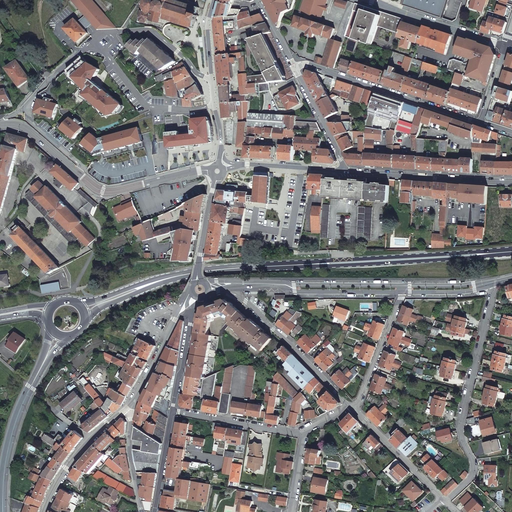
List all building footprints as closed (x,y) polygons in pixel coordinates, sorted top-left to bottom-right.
[(76,0),(75,2),(86,15),(93,23),(98,29),(117,28),(104,13),(103,14),(91,0),(76,0)] [(91,0),(103,14),(104,13),(92,0),(91,0)] [(142,0),(143,0),(142,2),(142,3),(141,4),(142,5),(142,6),(142,7),(143,11),(144,11),(143,12),(140,11),(138,18),(140,18),(139,20),(146,22),(146,20),(148,20),(149,19),(150,19),(150,20),(156,22),(161,24),(163,18),(192,28),(194,29),(194,27),(195,23),(196,21),(198,22),(200,15),(198,15),(199,13),(198,13),(200,9),(200,7),(199,7),(199,8),(175,0),(142,0)] [(265,0),(280,28),(285,12),(292,9),(295,0),(265,0)] [(324,10),(326,6),(327,0),(302,0),(299,12),(306,14),(315,17),(322,19),(324,10)] [(338,0),(336,6),(346,9),(348,2),(340,0),(338,0)] [(448,0),(404,0),(403,5),(442,18),(448,0)] [(473,0),(471,7),(483,11),(486,3),(486,0),(473,0)] [(220,1),(216,16),(227,19),(234,17),(238,15),(238,21),(251,18),(249,11),(240,13),(241,9),(231,8),(232,5),(220,1)] [(403,23),(404,19),(356,3),(353,10),(363,14),(355,39),(359,40),(372,44),(378,27),(399,34),(403,23)] [(86,15),(78,22),(85,29),(93,23),(86,15)] [(265,20),(262,15),(251,18),(238,21),(238,15),(234,17),(236,29),(239,28),(265,20)] [(315,34),(331,39),(335,28),(314,21),(305,18),(296,15),(292,26),(309,31),(307,36),(314,38),(315,34)] [(215,20),(218,56),(243,51),(242,45),(238,46),(238,50),(236,50),(235,46),(232,46),(232,47),(227,48),(225,29),(236,29),(234,17),(227,19),(216,16),(215,20)] [(485,17),(481,31),(490,34),(491,28),(492,28),(493,29),(503,33),(507,22),(491,17),(490,19),(485,17)] [(78,22),(76,18),(65,27),(71,33),(70,34),(71,36),(72,35),(78,42),(88,33),(85,29),(78,22)] [(263,34),(271,32),(266,23),(254,27),(257,36),(263,34)] [(420,38),(423,29),(403,23),(399,34),(398,37),(405,39),(402,47),(409,49),(412,41),(418,44),(420,38)] [(424,25),(423,29),(418,44),(417,45),(446,54),(452,35),(437,30),(437,31),(432,29),(432,28),(424,25)] [(241,41),(249,39),(248,32),(240,34),(241,41)] [(249,39),(263,66),(270,81),(287,80),(263,34),(257,36),(249,39)] [(469,58),(464,75),(487,82),(496,56),(492,48),(461,37),(455,53),(466,57),(469,58)] [(141,49),(163,69),(177,60),(151,38),(149,41),(146,38),(143,42),(139,39),(137,41),(134,39),(129,45),(132,49),(130,51),(135,56),(141,49)] [(359,40),(355,39),(351,38),(348,50),(355,53),(359,40)] [(335,69),(342,46),(330,43),(330,42),(322,64),(335,69)] [(365,79),(383,85),(387,72),(376,69),(382,51),(385,52),(386,49),(376,46),(371,60),(365,79)] [(218,56),(220,85),(231,85),(231,80),(233,80),(231,62),(240,60),(240,62),(239,63),(239,70),(247,70),(246,51),(243,51),(218,56)] [(501,81),(500,80),(499,86),(505,88),(507,83),(511,84),(511,82),(511,72),(510,71),(511,67),(511,54),(510,53),(506,65),(504,69),(505,70),(501,81)] [(383,85),(403,91),(407,77),(412,61),(413,58),(410,57),(405,55),(402,67),(403,67),(400,73),(405,75),(405,76),(394,73),(396,68),(393,67),(391,72),(387,71),(387,72),(383,85)] [(86,62),(83,57),(68,70),(69,77),(82,88),(82,97),(110,117),(116,115),(125,105),(93,80),(97,79),(102,69),(86,62)] [(447,69),(457,72),(464,75),(469,58),(466,57),(464,62),(454,59),(450,60),(447,69)] [(354,62),(350,74),(365,79),(371,60),(364,58),(363,62),(362,62),(362,64),(354,62)] [(421,67),(423,68),(425,62),(415,59),(413,58),(412,61),(420,64),(420,63),(422,63),(421,67)] [(342,59),(339,70),(348,73),(352,62),(342,59)] [(17,61),(7,67),(19,86),(28,81),(21,70),(23,70),(17,61)] [(156,76),(159,82),(164,80),(175,74),(175,71),(180,70),(181,71),(187,67),(183,62),(174,68),(173,68),(165,72),(156,76)] [(414,95),(428,99),(433,86),(422,82),(426,70),(437,74),(439,66),(437,66),(436,65),(431,64),(425,62),(423,68),(420,78),(414,95)] [(269,81),(270,81),(263,66),(260,71),(247,72),(248,83),(256,83),(259,82),(269,81)] [(185,80),(192,76),(193,76),(187,67),(181,71),(180,70),(175,71),(175,74),(164,80),(164,81),(166,81),(167,82),(176,77),(177,82),(177,84),(185,80)] [(305,76),(311,88),(322,83),(322,82),(318,73),(308,70),(305,76)] [(239,72),(240,84),(248,83),(247,72),(239,72)] [(464,75),(457,72),(451,92),(447,102),(478,112),(482,99),(458,90),(461,81),(462,80),(464,75)] [(189,88),(190,89),(198,84),(197,82),(192,76),(185,80),(177,84),(178,89),(186,90),(189,88)] [(403,91),(414,95),(420,78),(418,78),(418,77),(415,76),(414,79),(407,77),(403,91)] [(170,96),(180,97),(178,89),(177,84),(177,82),(176,77),(167,82),(170,96)] [(349,99),(354,85),(339,80),(336,89),(333,89),(331,96),(334,94),(335,94),(341,96),(349,99)] [(269,81),(259,82),(259,91),(270,90),(269,81)] [(239,101),(250,100),(249,92),(256,91),(256,83),(248,83),(240,84),(241,92),(232,93),(231,85),(220,85),(222,102),(239,101)] [(311,88),(318,102),(329,97),(322,83),(311,88)] [(194,100),(204,94),(198,84),(190,89),(187,91),(187,98),(186,98),(185,106),(195,106),(194,100)] [(372,106),(376,92),(354,85),(349,99),(372,106)] [(294,86),(274,97),(280,108),(289,109),(300,103),(296,96),(297,95),(297,94),(297,93),(294,86)] [(447,102),(451,92),(433,86),(428,99),(446,105),(447,102)] [(511,90),(505,88),(499,86),(497,86),(493,96),(500,99),(511,102),(511,98),(511,90)] [(0,101),(11,100),(6,88),(0,89),(0,101)] [(318,102),(326,118),(338,112),(333,100),(341,96),(335,94),(334,94),(331,96),(329,97),(318,102)] [(58,103),(53,101),(54,98),(46,95),(45,99),(40,97),(36,111),(55,116),(58,103)] [(402,113),(406,102),(394,98),(388,118),(385,117),(384,120),(369,115),(368,117),(367,122),(366,127),(382,129),(383,130),(385,127),(390,129),(390,130),(391,131),(391,129),(397,131),(397,130),(402,113)] [(249,112),(260,113),(260,108),(253,107),(254,99),(250,100),(249,109),(249,112)] [(222,102),(223,118),(233,118),(233,111),(240,111),(240,108),(249,109),(250,100),(239,101),(222,102)] [(412,135),(418,136),(422,122),(426,109),(406,102),(402,113),(397,130),(402,132),(412,135)] [(249,119),(249,112),(249,109),(240,108),(240,111),(241,122),(242,119),(249,119)] [(506,117),(508,111),(498,108),(497,111),(495,111),(495,112),(489,110),(486,117),(487,119),(492,120),(495,113),(497,113),(494,121),(504,124),(506,117)] [(435,112),(426,109),(422,122),(450,131),(455,119),(446,116),(445,117),(443,117),(444,115),(438,113),(436,114),(434,114),(435,112)] [(250,126),(264,127),(265,127),(274,128),(286,128),(287,115),(260,113),(249,112),(249,119),(248,126),(250,126)] [(315,130),(322,131),(320,127),(318,122),(296,121),(296,115),(287,115),(286,128),(289,129),(294,129),(296,129),(309,130),(315,130)] [(71,116),(62,127),(75,137),(84,127),(81,124),(83,121),(78,117),(76,120),(71,116)] [(210,118),(193,119),(194,131),(199,132),(199,135),(195,136),(169,137),(170,149),(214,144),(210,118)] [(246,147),(248,126),(249,119),(242,119),(241,122),(238,146),(246,147)] [(469,137),(469,135),(474,136),(475,125),(469,123),(469,124),(466,122),(455,119),(450,131),(469,137)] [(343,122),(335,122),(328,122),(335,136),(342,134),(351,131),(351,121),(343,120),(343,122)] [(498,144),(498,133),(475,125),(474,136),(474,139),(474,142),(481,142),(481,138),(489,141),(491,136),(494,139),(494,144),(498,144)] [(245,157),(254,157),(255,145),(255,138),(256,138),(257,135),(255,135),(255,133),(263,134),(264,127),(250,126),(247,148),(245,148),(245,157)] [(274,137),(274,136),(274,128),(265,127),(265,136),(274,137)] [(364,165),(393,167),(395,137),(397,131),(391,129),(391,131),(390,130),(388,130),(386,153),(390,153),(390,155),(369,153),(369,150),(373,151),(374,140),(374,139),(382,139),(383,130),(382,129),(366,127),(366,130),(366,132),(366,136),(364,165)] [(100,138),(93,132),(85,142),(88,145),(86,147),(96,155),(97,154),(104,152),(105,158),(146,148),(140,128),(100,138)] [(274,128),(274,136),(285,137),(285,136),(289,136),(289,129),(286,128),(274,128)] [(337,161),(331,149),(321,148),(321,141),(323,141),(323,139),(314,138),(315,130),(309,130),(308,137),(295,136),(294,146),(294,149),(314,150),(314,160),(313,161),(335,163),(337,161)] [(393,167),(418,169),(417,157),(398,155),(398,152),(400,152),(401,143),(401,135),(402,133),(401,132),(402,132),(397,130),(397,131),(395,137),(393,167)] [(350,164),(364,165),(366,136),(366,132),(361,131),(354,131),(354,136),(360,136),(359,143),(360,143),(359,153),(350,152),(349,152),(344,153),(350,164)] [(9,133),(0,166),(0,212),(1,213),(18,149),(25,151),(28,138),(9,133)] [(342,134),(335,136),(343,151),(353,146),(348,136),(343,138),(342,134)] [(446,171),(446,159),(447,141),(440,140),(439,154),(441,154),(440,159),(421,157),(422,150),(423,139),(417,139),(417,151),(417,157),(418,169),(446,171)] [(254,157),(274,158),(274,152),(274,147),(274,146),(272,142),(262,142),(262,144),(261,146),(259,146),(255,145),(254,157)] [(497,161),(497,160),(498,144),(494,144),(481,142),(474,142),(473,152),(473,159),(477,159),(478,154),(481,154),(484,153),(484,151),(490,151),(490,158),(495,159),(495,161),(497,161)] [(293,160),(294,156),(294,149),(294,146),(281,144),(280,159),(293,160)] [(473,164),(473,159),(462,158),(461,160),(446,159),(446,171),(472,172),(473,164)] [(511,174),(511,171),(511,161),(508,161),(508,160),(506,160),(506,161),(497,161),(496,174),(511,174)] [(482,173),(496,174),(497,161),(495,161),(483,161),(482,173)] [(73,190),(79,183),(70,174),(58,164),(52,171),(60,178),(65,183),(73,190)] [(268,203),(272,172),(258,172),(256,194),(249,193),(248,201),(258,202),(268,203)] [(311,177),(307,196),(310,196),(311,189),(315,190),(315,197),(317,197),(317,195),(318,196),(319,189),(323,189),(324,176),(324,175),(311,173),(311,177)] [(366,200),(366,199),(367,184),(367,178),(347,177),(347,181),(339,180),(339,177),(324,176),(323,189),(323,196),(366,200)] [(60,178),(56,183),(61,187),(65,183),(60,178)] [(73,230),(77,235),(91,249),(99,242),(80,222),(82,221),(48,185),(46,187),(39,179),(31,186),(33,189),(39,195),(37,196),(52,212),(51,213),(55,217),(56,216),(71,232),(73,230)] [(403,202),(413,203),(413,193),(414,180),(404,180),(403,202)] [(414,180),(413,193),(436,195),(437,182),(414,180)] [(432,248),(445,247),(445,246),(446,240),(448,197),(449,183),(440,183),(439,197),(444,197),(444,200),(442,200),(442,202),(443,202),(443,205),(442,205),(440,226),(442,226),(441,235),(433,234),(432,248)] [(448,197),(461,198),(461,186),(462,184),(449,183),(448,197)] [(372,200),(389,201),(390,185),(367,184),(366,199),(372,200)] [(72,240),(77,235),(73,230),(71,232),(56,216),(55,217),(51,213),(52,212),(37,196),(39,195),(33,189),(31,186),(25,192),(72,240)] [(461,186),(461,198),(460,201),(487,202),(488,187),(478,186),(478,187),(461,186)] [(81,189),(78,193),(96,207),(99,204),(81,189)] [(219,189),(215,202),(226,205),(226,200),(245,201),(248,201),(249,193),(249,191),(222,190),(219,189)] [(189,210),(204,213),(208,193),(190,202),(189,210)] [(511,195),(501,195),(501,207),(511,206),(511,195)] [(139,211),(133,198),(127,201),(127,202),(125,203),(116,208),(121,218),(130,214),(133,213),(133,214),(139,211)] [(226,205),(244,208),(245,201),(226,200),(226,205)] [(215,202),(212,219),(228,222),(230,212),(240,214),(239,221),(233,219),(232,223),(243,225),(244,218),(246,208),(244,208),(226,205),(215,202)] [(321,233),(320,238),(328,238),(330,204),(322,204),(322,205),(321,233)] [(312,232),(321,233),(322,205),(314,205),(314,206),(313,206),(311,229),(312,229),(312,232)] [(171,210),(158,216),(160,220),(166,217),(169,215),(171,218),(174,217),(171,210)] [(199,230),(200,230),(204,213),(189,210),(188,212),(187,222),(186,228),(197,230),(199,230)] [(209,238),(205,261),(214,260),(223,258),(223,256),(222,256),(222,254),(219,253),(221,246),(223,231),(224,232),(225,233),(227,234),(228,233),(239,235),(238,243),(241,244),(242,243),(246,244),(246,239),(240,238),(243,225),(232,223),(228,222),(212,219),(209,238)] [(137,243),(150,239),(152,238),(162,235),(175,231),(183,229),(182,226),(179,226),(178,226),(167,228),(167,227),(160,229),(157,230),(157,231),(155,232),(149,220),(144,223),(142,224),(135,227),(138,232),(141,231),(146,229),(147,232),(142,235),(136,237),(137,243)] [(16,229),(17,230),(22,227),(26,231),(28,229),(22,223),(16,229)] [(459,226),(458,236),(466,237),(466,239),(476,239),(476,238),(484,238),(485,227),(476,227),(476,231),(467,230),(467,226),(459,226)] [(61,267),(59,266),(26,231),(22,227),(17,230),(13,235),(50,274),(61,267)] [(183,229),(175,231),(177,238),(178,243),(176,253),(175,260),(184,260),(184,261),(194,261),(194,257),(193,256),(194,250),(191,250),(192,243),(194,243),(194,239),(197,239),(198,235),(196,234),(197,230),(186,228),(183,229)] [(0,286),(10,285),(9,275),(3,276),(0,276),(0,286)] [(43,285),(44,292),(62,289),(60,282),(43,285)] [(204,378),(214,374),(220,330),(230,319),(232,321),(241,311),(233,305),(234,304),(231,301),(230,303),(225,299),(219,301),(220,303),(210,307),(209,305),(203,307),(202,313),(200,313),(195,344),(192,364),(191,364),(189,376),(201,378),(203,378),(204,378)] [(415,309),(404,305),(401,312),(418,319),(419,317),(414,315),(413,314),(415,309)] [(345,321),(349,311),(338,306),(334,315),(345,321)] [(277,324),(283,329),(298,311),(295,310),(291,308),(285,316),(284,316),(277,324)] [(225,330),(257,355),(259,354),(260,354),(273,339),(267,334),(266,334),(263,332),(262,333),(261,332),(262,330),(262,328),(252,320),(251,320),(249,322),(247,320),(249,319),(246,317),(246,316),(241,311),(232,321),(225,330)] [(283,329),(288,334),(295,325),(292,322),(297,317),(301,312),(298,311),(283,329)] [(417,322),(418,319),(401,312),(400,313),(396,323),(408,327),(410,321),(414,322),(414,321),(417,322)] [(455,323),(454,325),(466,328),(468,322),(467,322),(468,319),(448,314),(447,321),(455,323)] [(511,325),(511,316),(506,315),(505,318),(504,318),(503,323),(511,325)] [(367,322),(366,325),(373,328),(382,332),(383,329),(385,324),(374,319),(372,324),(367,322),(368,319),(366,319),(365,322),(367,322)] [(169,346),(180,350),(185,321),(182,320),(169,346)] [(511,325),(503,323),(501,329),(502,329),(501,332),(511,335),(511,325)] [(295,329),(299,333),(303,328),(299,324),(295,329)] [(466,328),(454,325),(454,326),(448,324),(447,330),(453,332),(453,331),(454,331),(453,335),(463,337),(464,334),(465,334),(466,328)] [(373,328),(366,325),(365,327),(370,330),(368,334),(379,339),(382,332),(373,328)] [(392,335),(412,343),(413,340),(405,337),(407,333),(405,333),(406,332),(395,327),(392,335)] [(439,330),(433,328),(430,336),(437,338),(439,330)] [(303,347),(308,353),(315,346),(316,345),(316,344),(321,340),(321,339),(324,336),(319,330),(315,335),(303,347)] [(26,339),(16,331),(11,338),(12,339),(8,345),(16,351),(26,339)] [(297,342),(303,347),(315,335),(313,333),(309,337),(306,334),(297,342)] [(393,348),(398,350),(401,351),(403,348),(400,346),(401,342),(410,346),(412,343),(392,335),(389,342),(395,345),(393,348)] [(131,351),(134,352),(141,338),(139,337),(131,351)] [(141,338),(134,352),(140,355),(149,359),(156,345),(141,338)] [(357,345),(356,347),(373,354),(376,347),(365,343),(363,347),(357,345)] [(177,365),(180,350),(169,346),(161,360),(163,361),(177,365)] [(289,350),(285,346),(279,352),(288,361),(294,355),(289,350)] [(320,365),(333,353),(334,350),(330,346),(328,348),(314,359),(320,365)] [(359,357),(370,362),(373,354),(356,347),(355,350),(361,353),(359,357)] [(395,363),(401,365),(402,363),(395,359),(398,350),(393,348),(392,348),(390,352),(385,350),(382,358),(395,363)] [(128,366),(127,368),(141,375),(144,368),(129,361),(125,360),(122,358),(117,356),(106,351),(106,358),(112,361),(113,360),(116,360),(115,361),(128,366)] [(493,359),(506,363),(508,357),(507,357),(507,354),(497,351),(496,354),(495,354),(493,359)] [(129,361),(144,368),(148,362),(139,358),(140,355),(134,352),(131,357),(129,361)] [(320,365),(325,370),(334,363),(330,359),(335,355),(333,353),(320,365)] [(294,355),(288,361),(283,366),(304,388),(305,387),(316,377),(294,355)] [(400,368),(401,365),(395,363),(382,358),(379,365),(390,370),(392,365),(400,368)] [(445,361),(443,367),(456,370),(457,365),(457,361),(446,358),(445,362),(445,361)] [(504,369),(506,363),(493,359),(492,365),(493,365),(492,369),(502,372),(503,368),(504,369)] [(175,378),(177,365),(163,361),(159,373),(175,378)] [(223,393),(220,412),(227,413),(228,412),(231,393),(230,393),(234,370),(231,370),(231,366),(227,368),(224,387),(223,393)] [(252,391),(256,367),(249,366),(244,396),(251,397),(251,396),(252,391)] [(337,383),(342,388),(350,380),(347,377),(352,372),(355,375),(358,372),(353,367),(350,370),(349,371),(337,383)] [(456,370),(443,367),(442,373),(443,373),(442,376),(453,379),(454,376),(456,370)] [(127,383),(121,392),(128,396),(141,375),(127,368),(124,371),(121,369),(115,378),(120,381),(121,380),(127,383)] [(332,377),(337,383),(349,371),(350,370),(348,368),(343,373),(340,369),(332,377)] [(299,393),(277,371),(272,376),(294,398),(299,393)] [(214,374),(204,378),(201,396),(213,398),(218,372),(214,374)] [(165,377),(155,373),(153,378),(166,385),(164,390),(165,391),(164,394),(169,398),(169,399),(171,400),(174,381),(165,378),(165,377)] [(389,387),(390,388),(391,385),(385,382),(387,378),(376,373),(373,381),(389,387)] [(194,398),(194,395),(198,396),(201,378),(189,376),(185,375),(182,393),(185,393),(185,395),(182,394),(180,404),(182,407),(192,408),(194,399),(195,399),(195,398),(194,398)] [(340,402),(316,377),(305,387),(310,392),(315,387),(324,396),(319,401),(328,411),(340,404),(340,402)] [(121,392),(113,387),(109,392),(110,394),(112,394),(110,397),(111,398),(106,404),(100,396),(100,395),(87,379),(83,383),(85,386),(110,415),(114,412),(110,408),(116,401),(123,405),(128,396),(121,392)] [(389,390),(390,388),(389,387),(373,381),(370,389),(380,393),(382,388),(389,390)] [(278,384),(273,383),(272,390),(270,400),(267,422),(278,424),(280,416),(274,415),(278,384)] [(168,418),(169,414),(154,405),(155,403),(163,407),(166,401),(158,397),(159,394),(152,390),(154,387),(149,384),(141,401),(152,407),(151,409),(154,410),(159,412),(168,418)] [(485,393),(498,397),(499,391),(498,391),(499,387),(488,385),(487,388),(485,393)] [(219,413),(220,412),(223,393),(224,387),(218,386),(215,401),(206,399),(205,411),(219,413)] [(75,389),(61,402),(69,411),(83,398),(75,389)] [(301,391),(299,393),(294,398),(288,423),(296,425),(297,413),(298,413),(300,403),(307,398),(304,394),(301,391)] [(434,404),(446,407),(447,401),(448,394),(438,391),(437,395),(436,395),(435,397),(430,396),(429,403),(434,404)] [(496,402),(498,397),(485,393),(484,399),(485,399),(484,402),(494,405),(495,402),(496,402)] [(251,396),(251,397),(250,404),(248,415),(264,418),(265,411),(262,411),(263,406),(254,404),(255,397),(251,396)] [(90,432),(110,416),(97,400),(92,405),(99,413),(82,427),(90,432)] [(114,412),(123,405),(116,401),(110,408),(114,412)] [(136,416),(135,424),(138,426),(163,443),(168,418),(159,412),(154,410),(151,422),(149,421),(145,427),(143,425),(144,421),(145,421),(145,420),(147,420),(151,409),(152,407),(141,401),(140,405),(138,411),(136,416)] [(248,415),(250,404),(233,401),(231,412),(238,413),(244,414),(248,415)] [(445,413),(446,407),(434,404),(432,410),(433,410),(432,413),(443,416),(444,413),(445,413)] [(382,410),(385,407),(383,405),(378,409),(375,406),(367,414),(372,420),(382,410)] [(372,420),(378,426),(387,418),(383,414),(388,409),(385,407),(382,410),(372,420)] [(306,418),(315,417),(314,409),(305,410),(306,418)] [(353,415),(351,413),(340,423),(347,432),(359,421),(353,415)] [(123,434),(126,432),(127,422),(127,421),(123,417),(116,425),(121,432),(123,434)] [(402,417),(396,422),(401,426),(406,421),(402,417)] [(492,417),(480,420),(481,423),(484,434),(496,431),(493,422),(492,417)] [(177,422),(175,434),(191,437),(192,433),(193,433),(194,432),(189,431),(189,430),(193,430),(194,425),(190,424),(190,423),(187,422),(187,420),(184,420),(184,423),(177,422)] [(217,431),(213,454),(216,454),(219,438),(229,440),(229,442),(245,445),(248,431),(228,428),(228,427),(221,425),(221,424),(218,423),(217,431)] [(116,425),(109,432),(115,438),(121,432),(116,425)] [(145,442),(144,451),(162,454),(163,443),(138,426),(136,432),(135,439),(140,440),(145,442)] [(450,428),(437,431),(439,438),(442,437),(443,442),(453,439),(450,428)] [(391,439),(399,448),(409,438),(399,429),(394,433),(396,434),(391,439)] [(58,437),(56,440),(72,452),(84,437),(75,430),(72,434),(70,434),(68,436),(70,437),(67,440),(60,435),(58,437)] [(109,432),(95,445),(104,451),(105,450),(104,449),(112,441),(114,443),(118,440),(115,438),(109,432)] [(383,445),(373,434),(372,433),(367,438),(368,439),(365,442),(370,448),(374,444),(379,449),(383,445)] [(175,434),(173,447),(186,449),(188,439),(191,440),(191,442),(194,443),(195,437),(191,437),(175,434)] [(399,448),(407,455),(419,444),(417,442),(415,440),(418,438),(414,435),(412,437),(411,436),(409,438),(399,448)] [(195,444),(204,446),(205,439),(196,437),(195,444)] [(487,453),(501,450),(498,439),(484,443),(487,453)] [(61,452),(56,459),(64,464),(72,452),(56,440),(52,445),(61,452)] [(250,465),(249,470),(253,471),(256,470),(259,472),(261,469),(263,468),(263,463),(264,463),(264,458),(262,458),(261,444),(251,444),(252,456),(250,465)] [(120,489),(136,498),(134,489),(117,480),(100,470),(101,469),(96,465),(98,463),(100,465),(102,462),(100,460),(104,456),(109,459),(109,460),(107,463),(118,472),(122,466),(114,460),(109,455),(106,453),(104,451),(95,445),(77,466),(86,471),(112,485),(120,489)] [(106,453),(109,455),(114,450),(111,447),(106,453)] [(114,460),(122,466),(125,469),(127,470),(130,470),(127,454),(126,447),(122,448),(122,451),(121,451),(121,455),(119,455),(114,460)] [(173,447),(170,463),(187,467),(190,467),(191,462),(184,460),(186,449),(173,447)] [(314,449),(308,448),(307,455),(308,455),(307,462),(316,464),(316,463),(321,463),(322,457),(320,456),(321,450),(314,449)] [(144,451),(134,449),(134,452),(138,471),(158,473),(162,454),(144,451)] [(292,468),(294,461),(290,461),(287,460),(288,454),(279,453),(278,458),(280,458),(278,472),(290,474),(291,468),(292,468)] [(426,467),(430,472),(439,464),(428,454),(423,459),(428,465),(426,467)] [(44,476),(54,480),(64,464),(56,459),(52,456),(50,460),(54,462),(44,476)] [(409,472),(397,458),(383,470),(398,484),(409,472)] [(180,479),(203,483),(203,479),(194,478),(194,479),(185,477),(185,475),(180,475),(181,467),(187,468),(187,467),(170,463),(167,476),(180,479)] [(439,464),(430,472),(436,477),(438,474),(443,479),(448,474),(442,467),(439,464)] [(497,479),(497,465),(486,465),(486,478),(489,479),(489,486),(497,486),(498,481),(497,479)] [(77,466),(68,478),(75,482),(77,480),(78,480),(84,472),(85,473),(86,471),(77,466)] [(125,478),(132,480),(130,470),(127,470),(125,469),(124,473),(126,474),(125,478)] [(158,473),(138,471),(141,485),(156,487),(158,473)] [(40,474),(34,472),(31,478),(38,481),(40,478),(41,475),(40,474)] [(43,479),(37,492),(46,496),(54,480),(44,476),(41,475),(40,478),(43,479)] [(313,491),(326,493),(328,480),(315,478),(313,491)] [(177,492),(177,497),(208,501),(211,484),(203,483),(180,479),(177,492)] [(441,490),(446,496),(458,484),(453,479),(441,490)] [(423,491),(413,482),(404,490),(414,500),(423,491)] [(117,495),(120,489),(112,485),(109,490),(105,487),(99,498),(106,502),(107,500),(114,504),(119,495),(117,495)] [(154,498),(156,487),(141,485),(144,498),(154,498)] [(75,492),(89,500),(91,497),(87,495),(88,493),(75,486),(72,491),(75,492)] [(63,489),(59,496),(71,502),(74,495),(69,492),(63,489)] [(35,497),(44,501),(46,496),(37,492),(33,491),(31,496),(32,496),(35,497)] [(256,511),(256,510),(250,509),(252,502),(244,501),(245,493),(237,491),(236,499),(239,500),(237,511),(256,511)] [(174,509),(177,497),(164,495),(162,507),(174,509)] [(272,503),(286,505),(288,497),(273,495),(272,503)] [(32,496),(29,503),(30,504),(41,507),(44,501),(35,497),(32,496)] [(65,511),(70,511),(74,504),(71,502),(59,496),(54,507),(59,509),(58,510),(61,511),(64,511),(65,511)] [(10,497),(10,504),(22,508),(23,504),(25,505),(26,502),(20,501),(10,497)] [(312,511),(325,511),(328,500),(314,498),(312,511)] [(474,498),(470,502),(469,501),(467,503),(468,504),(466,507),(471,511),(478,511),(484,507),(474,498)] [(150,511),(153,501),(144,501),(146,511),(150,511)]
